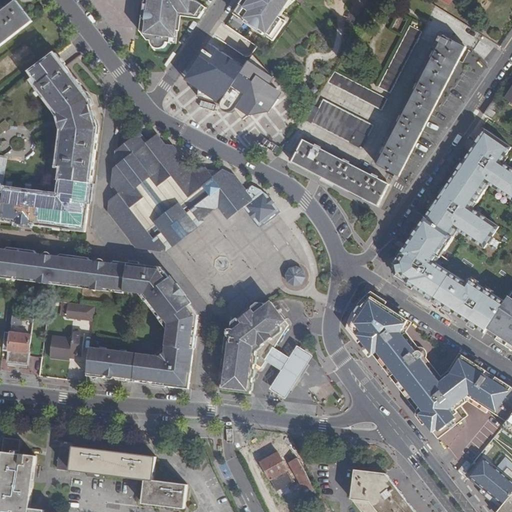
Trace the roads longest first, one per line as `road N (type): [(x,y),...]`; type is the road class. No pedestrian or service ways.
road 1 (residential): [(511,52),(357,273)]
road 2 (tertiary): [(151,113),(305,199),(333,252)]
road 3 (tertiary): [(0,391),(233,414)]
road 4 (residential): [(511,372),(357,273)]
road 5 (residential): [(116,251),(100,220),(100,193),(120,74)]
road 6 (tertiary): [(471,511),(408,431),(380,411)]
road 7 (unclassified): [(223,0),(163,81),(151,113)]
road 8 (tertiary): [(380,411),(331,348),(333,300)]
